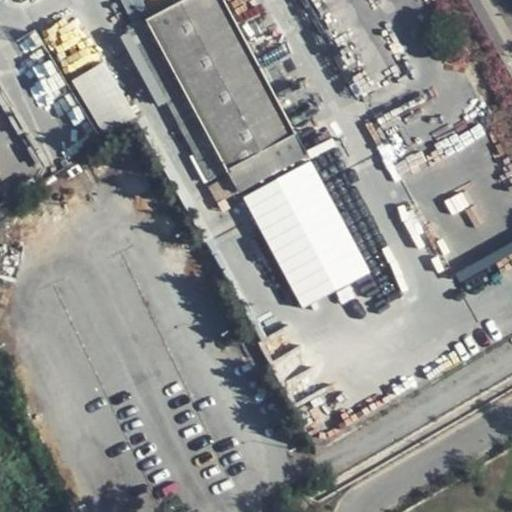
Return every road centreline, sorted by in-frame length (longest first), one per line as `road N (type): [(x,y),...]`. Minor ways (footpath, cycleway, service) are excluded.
road 1 (unknown): [(91,0),(223,255),(284,318),(305,330),(354,329),(390,314),(429,283)]
road 2 (unknown): [(335,116),(429,283),(454,295),(511,283)]
road 3 (unknown): [(335,116),(418,73),(386,0)]
road 4 (unknown): [(265,0),(335,116)]
